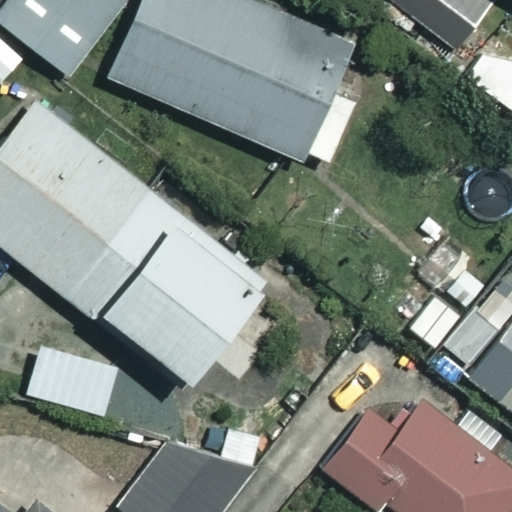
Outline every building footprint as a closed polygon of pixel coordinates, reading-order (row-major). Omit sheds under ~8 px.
[(117,0),(9,0),(0,13),(0,18),(69,68),(117,0)] [(306,154),(353,41),(255,0),(132,0),(103,69),(306,154)] [(0,84),(25,54),(0,33),(0,84)] [(256,269),(31,93),(0,132),(0,239),(86,307),(95,295),(182,363),(256,269)] [(403,287),(347,247),(322,282),(378,322),(403,287)] [(511,304),(503,317),(479,298),(439,350),(511,405),(511,304)] [(113,362),(38,338),(23,386),(98,409),(113,362)] [(462,397),(448,414),(420,391),(391,426),(366,405),(321,460),(378,507),(387,495),(408,511),(511,511),(511,466),(488,446),(502,429),(462,397)] [(206,511),(237,472),(175,425),(117,501),(131,511),(206,511)] [(23,511),(19,511),(0,497),(0,511),(79,511),(44,485),(23,511)]
